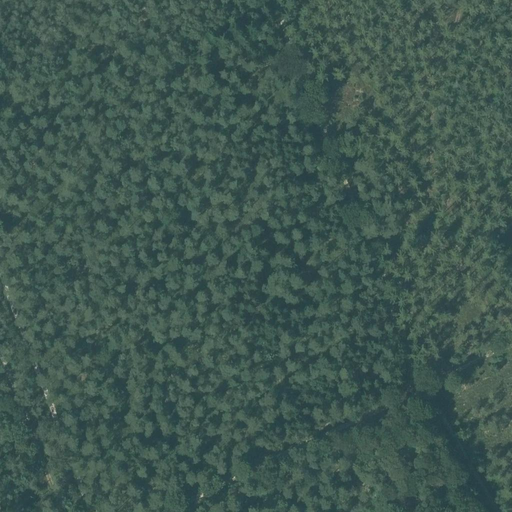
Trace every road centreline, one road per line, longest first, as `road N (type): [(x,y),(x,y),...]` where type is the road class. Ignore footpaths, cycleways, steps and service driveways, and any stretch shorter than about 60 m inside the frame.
road 1 (track): [(267,0),(413,385),(489,511)]
road 2 (track): [(511,337),(164,511)]
road 3 (track): [(459,0),(427,145),(455,212),(511,277)]
road 4 (track): [(0,273),(90,511)]
road 5 (track): [(61,511),(0,352)]
